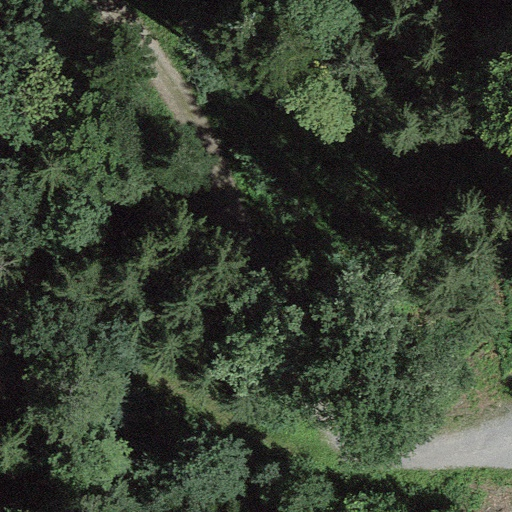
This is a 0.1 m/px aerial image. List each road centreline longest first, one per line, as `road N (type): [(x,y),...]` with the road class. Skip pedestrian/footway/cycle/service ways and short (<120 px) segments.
road 1 (track): [(121,0),(204,165),(273,351),(345,444)]
road 2 (track): [(345,444),(301,446),(180,410),(0,329)]
road 3 (track): [(345,444),(412,455),(511,455)]
